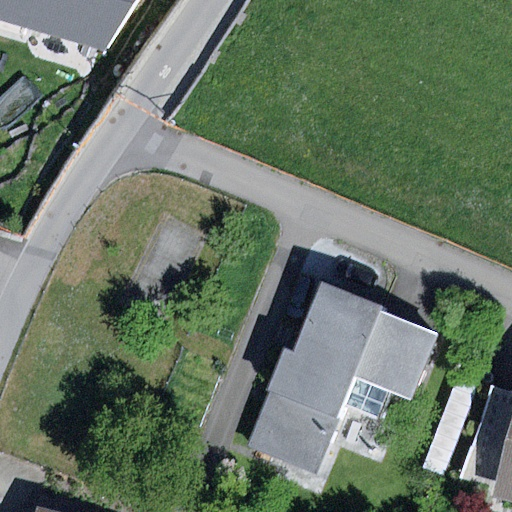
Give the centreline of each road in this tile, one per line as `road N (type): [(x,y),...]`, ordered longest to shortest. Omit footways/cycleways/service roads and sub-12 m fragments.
road 1 (residential): [(113,131),(511,290)]
road 2 (residential): [(0,342),(25,278),(113,131)]
road 3 (residential): [(113,131),(206,0)]
